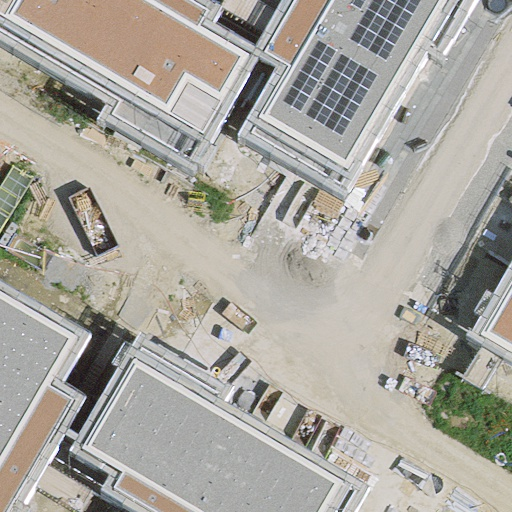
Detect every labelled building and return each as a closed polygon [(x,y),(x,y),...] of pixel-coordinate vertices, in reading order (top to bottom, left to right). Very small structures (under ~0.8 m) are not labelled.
[(195,164),(257,57),(157,0),(0,0),(0,35),(121,105),(114,118),(195,164)] [(473,0),(330,0),(244,145),(336,199),(429,43),(443,51),(473,0)] [(511,285),(482,336),(511,353),(511,285)] [(0,480),(83,339),(0,290),(0,480)] [(196,511),(352,511),(365,491),(144,359),(90,449),(196,511)]
